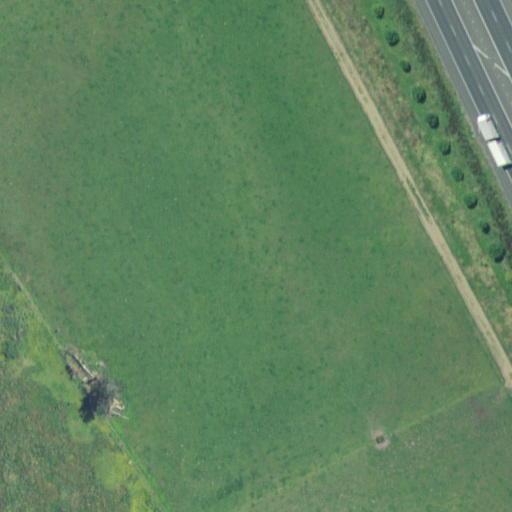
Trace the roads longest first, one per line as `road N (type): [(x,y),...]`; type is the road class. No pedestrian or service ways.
road 1 (track): [(315,0),(511,368)]
road 2 (motorway): [(511,135),(446,0)]
